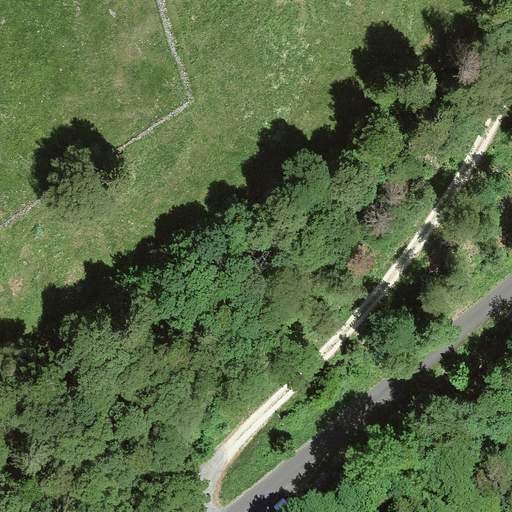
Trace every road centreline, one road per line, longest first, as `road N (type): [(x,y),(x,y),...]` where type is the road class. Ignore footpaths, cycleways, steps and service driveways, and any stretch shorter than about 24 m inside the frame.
road 1 (track): [(204,511),(220,466),(375,303),(511,94)]
road 2 (unclassified): [(511,285),(238,511)]
